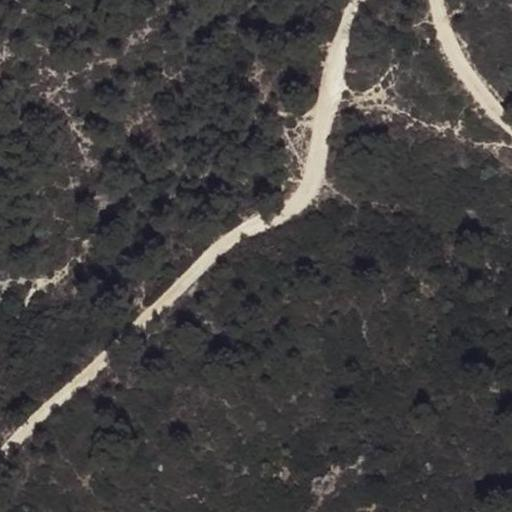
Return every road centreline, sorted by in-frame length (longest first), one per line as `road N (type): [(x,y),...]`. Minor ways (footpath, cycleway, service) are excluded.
road 1 (track): [(366,0),(316,186),(159,308),(0,475)]
road 2 (track): [(443,0),(449,46),(511,120)]
